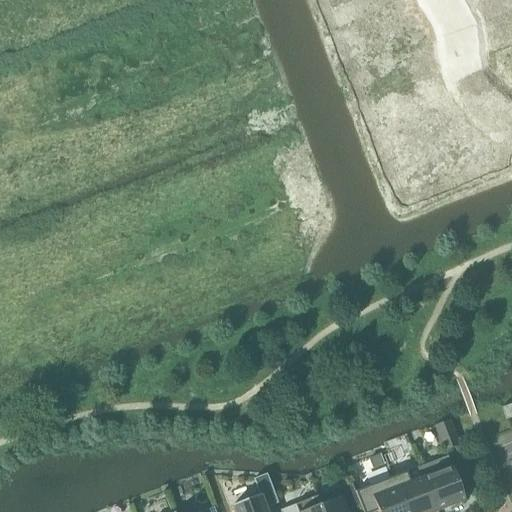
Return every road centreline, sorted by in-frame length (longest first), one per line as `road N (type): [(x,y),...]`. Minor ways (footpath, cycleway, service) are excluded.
road 1 (residential): [(298,242),(218,63)]
road 2 (residential): [(76,129),(218,63)]
road 3 (residential): [(438,0),(470,92),(511,122)]
road 4 (residential): [(76,129),(64,0)]
